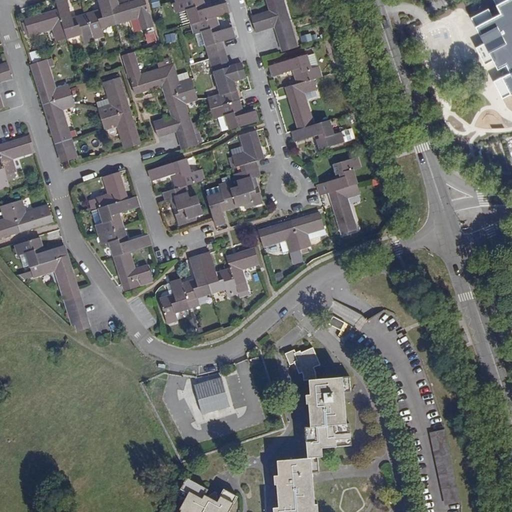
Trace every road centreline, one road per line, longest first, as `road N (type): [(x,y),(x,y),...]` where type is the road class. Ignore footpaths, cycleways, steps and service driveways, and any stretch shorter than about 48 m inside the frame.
road 1 (unknown): [(321,276),(376,317),(406,355),(427,408),(443,511)]
road 2 (residential): [(286,302),(357,369),(377,406),(400,511)]
road 3 (tertiary): [(374,0),(449,225)]
road 4 (tertiary): [(449,225),(511,425)]
road 5 (residential): [(226,0),(284,190)]
road 6 (residential): [(449,225),(321,276),(286,302)]
road 7 (residential): [(174,363),(145,348),(73,224)]
road 8 (residential): [(286,302),(233,352),(174,363)]
road 9 (residential): [(136,154),(161,244),(191,236)]
